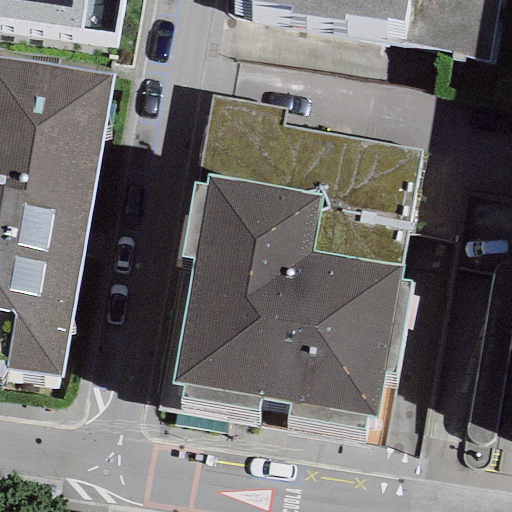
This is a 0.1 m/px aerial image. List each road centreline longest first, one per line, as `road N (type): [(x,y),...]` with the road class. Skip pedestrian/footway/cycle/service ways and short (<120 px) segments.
road 1 (residential): [(192,0),(119,451)]
road 2 (residential): [(448,511),(119,451)]
road 3 (residential): [(119,451),(0,434)]
